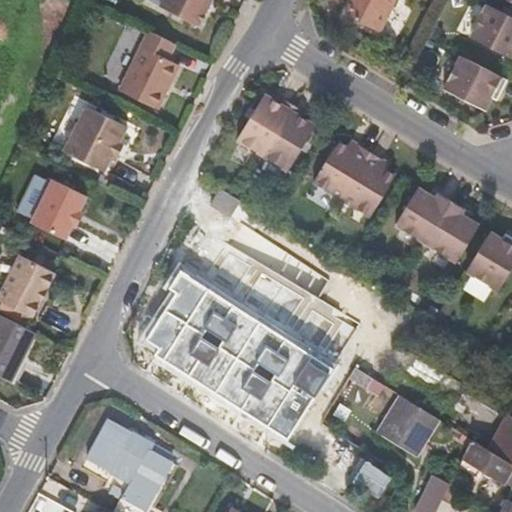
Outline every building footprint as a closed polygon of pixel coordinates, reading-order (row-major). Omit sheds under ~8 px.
[(197,26),(210,0),(163,0),(160,7),(159,8),(197,26)] [(351,0),(342,15),(377,35),(394,0),(351,0)] [(511,18),(485,4),(468,39),(509,59),(511,53),(511,18)] [(156,109),(178,66),(140,46),(118,91),(156,109)] [(483,110),(489,99),(495,102),(506,81),(459,57),(442,90),(483,110)] [(262,157),(286,116),(292,105),(279,97),(275,103),(263,95),(235,140),(262,157)] [(302,118),(305,112),(292,105),(286,116),(262,157),(286,171),(314,125),(302,118)] [(117,143),(126,128),(85,107),(62,152),(102,172),(111,155),(115,157),(121,145),(117,143)] [(349,140),(345,146),(337,141),(311,183),(341,200),(370,152),(357,145),(349,140)] [(386,171),(390,164),(382,159),(370,152),(341,200),(370,218),(395,176),(386,171)] [(74,227),(81,213),(78,211),(85,198),(50,181),(29,223),(64,240),(71,225),(74,227)] [(229,217),(237,205),(240,201),(236,199),(219,188),(210,205),(229,217)] [(451,201),(438,194),(432,190),(428,196),(416,188),(393,226),(425,244),(451,201)] [(456,262),(478,226),(467,219),(470,213),(451,201),(425,244),(456,262)] [(211,230),(209,232),(195,255),(214,267),(275,306),(266,320),(180,265),(168,283),(176,287),(147,334),(160,343),(153,353),(286,437),(291,428),(358,322),(211,230)] [(497,291),(511,267),(511,237),(505,234),(501,239),(490,233),(466,272),(497,291)] [(35,299),(41,287),(44,289),(53,273),(22,257),(0,300),(0,301),(30,317),(38,301),(35,299)] [(0,381),(5,384),(32,331),(0,315),(0,381)] [(364,385),(370,377),(352,366),(347,375),(364,385)] [(461,391),(443,422),(470,438),(484,447),(511,464),(511,461),(511,418),(504,414),(502,416),(461,391)] [(413,454),(436,417),(400,395),(377,432),(413,454)] [(170,461),(148,451),(152,443),(108,419),(87,457),(131,483),(114,511),(150,511),(144,509),(170,461)] [(484,447),(470,438),(462,455),(511,485),(511,464),(484,447)] [(433,511),(438,503),(424,495),(414,511),(433,511)] [(511,511),(511,504),(505,501),(498,511),(511,511)]
